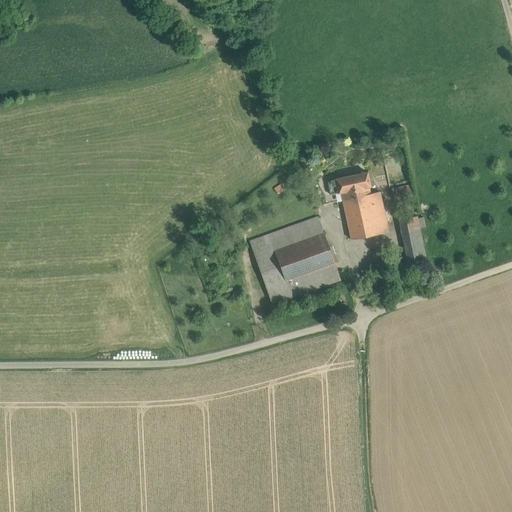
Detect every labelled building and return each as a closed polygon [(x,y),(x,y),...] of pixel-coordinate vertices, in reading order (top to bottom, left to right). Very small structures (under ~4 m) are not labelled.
[(367,173),(335,180),(328,182),(330,195),(338,193),(338,194),(341,193),(369,187),(370,187),(367,173)] [(281,184),(274,189),(277,194),(284,189),(281,184)] [(412,185),(392,189),(394,200),(414,196),(412,185)] [(369,187),(341,193),(351,240),(389,232),(380,192),(370,194),(369,187)] [(317,217),(308,220),(314,237),(324,234),(317,217)] [(417,217),(399,221),(408,264),(426,260),(420,229),(418,219),(417,217)] [(424,217),(418,219),(420,229),(426,228),(424,217)] [(308,220),(249,241),(272,305),(340,280),(334,263),(285,281),(274,252),(314,237),(308,220)] [(314,237),(274,252),(285,281),(334,263),(324,234),(314,237)]
